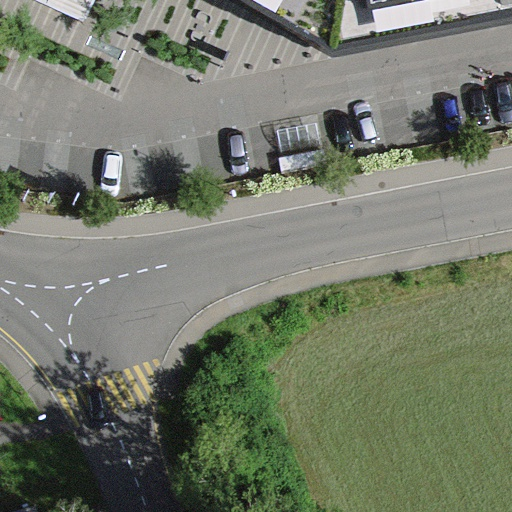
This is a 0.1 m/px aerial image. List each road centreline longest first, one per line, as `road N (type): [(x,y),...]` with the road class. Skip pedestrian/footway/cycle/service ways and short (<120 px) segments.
road 1 (unclassified): [(511,203),(182,265),(87,293),(61,313)]
road 2 (unclassified): [(61,313),(104,397),(147,511)]
